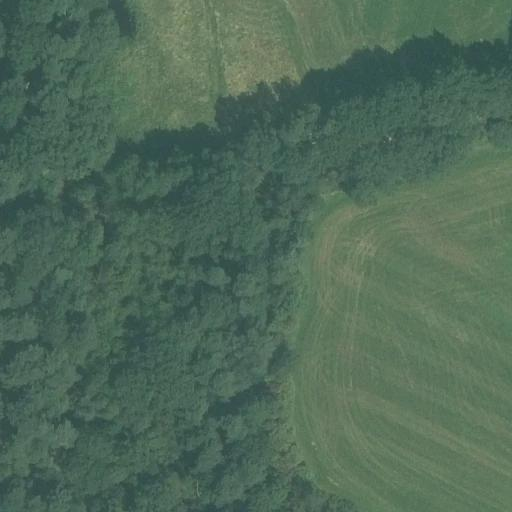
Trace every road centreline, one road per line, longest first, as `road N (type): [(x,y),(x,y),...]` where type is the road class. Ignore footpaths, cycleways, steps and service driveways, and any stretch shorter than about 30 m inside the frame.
road 1 (track): [(276,511),(261,487),(257,457),(278,168)]
road 2 (track): [(278,168),(62,205),(43,202),(0,166)]
road 3 (track): [(511,109),(278,168)]
